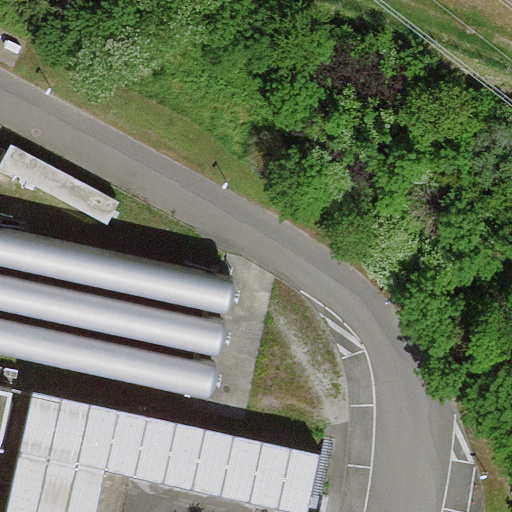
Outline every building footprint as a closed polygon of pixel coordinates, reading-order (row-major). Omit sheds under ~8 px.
[(110,199),(2,143),(0,146),(0,172),(98,223),(110,199)] [(242,276),(0,224),(0,259),(235,309),(242,276)] [(231,318),(0,270),(0,304),(224,351),(231,318)] [(221,361),(0,313),(0,347),(214,394),(221,361)] [(0,466),(18,390),(0,386),(0,466)] [(96,511),(106,467),(307,511),(320,451),(32,387),(4,511),(96,511)]
